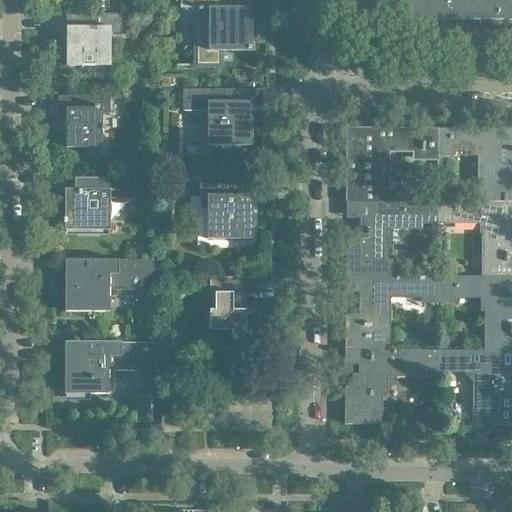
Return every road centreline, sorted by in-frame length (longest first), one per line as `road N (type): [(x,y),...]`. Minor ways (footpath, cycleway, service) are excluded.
road 1 (residential): [(8,461),(10,0)]
road 2 (residential): [(308,465),(312,86)]
road 3 (residential): [(308,465),(8,461)]
road 4 (residential): [(511,468),(308,465)]
road 5 (residential): [(312,86),(511,86)]
